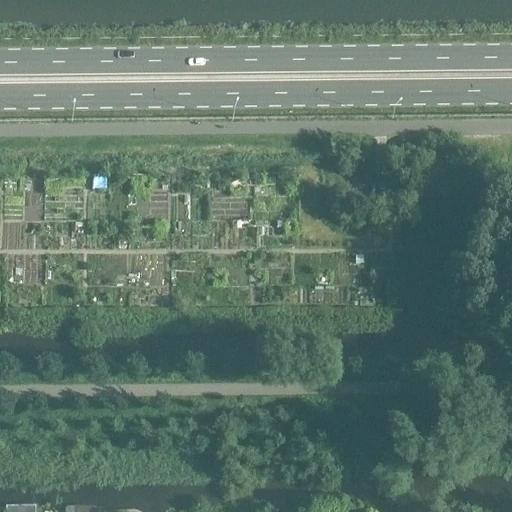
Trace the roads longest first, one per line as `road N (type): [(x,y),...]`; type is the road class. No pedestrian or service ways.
road 1 (primary): [(0,95),(511,90)]
road 2 (primary): [(511,57),(0,62)]
